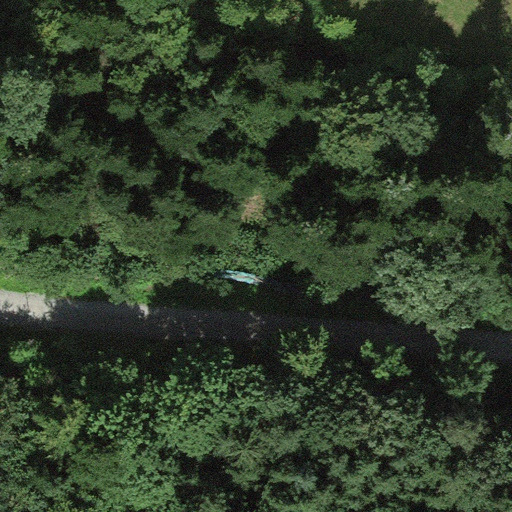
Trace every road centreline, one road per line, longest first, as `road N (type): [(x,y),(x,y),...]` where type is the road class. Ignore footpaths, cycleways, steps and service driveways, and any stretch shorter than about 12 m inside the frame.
road 1 (track): [(511,353),(94,318),(0,300)]
road 2 (track): [(104,511),(0,384)]
